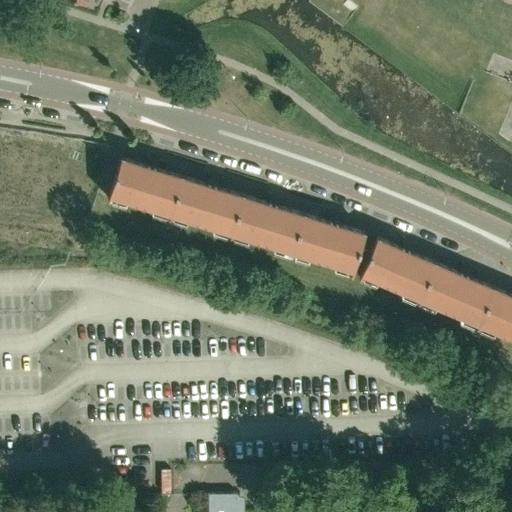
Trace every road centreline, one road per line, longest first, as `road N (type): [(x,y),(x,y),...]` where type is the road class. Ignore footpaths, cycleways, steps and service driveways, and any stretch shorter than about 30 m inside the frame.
road 1 (tertiary): [(0,70),(233,126),(387,179),(511,237)]
road 2 (track): [(511,456),(202,466),(170,511)]
